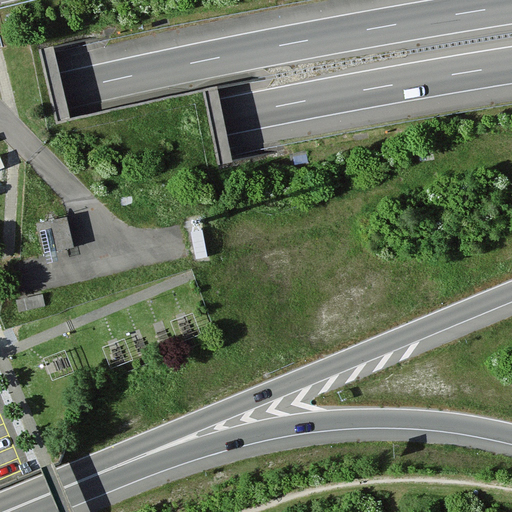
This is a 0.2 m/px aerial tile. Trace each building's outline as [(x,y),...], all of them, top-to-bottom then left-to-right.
[(67,219),(36,227),(44,257),(75,249),(67,219)] [(43,295),(16,301),(18,313),(46,307),(43,295)] [(177,341),(198,333),(189,311),(182,314),(169,319),(177,341)] [(110,367),(130,360),(122,338),(115,341),(101,346),(110,367)] [(53,380),(73,372),(65,351),(44,359),(53,380)]
